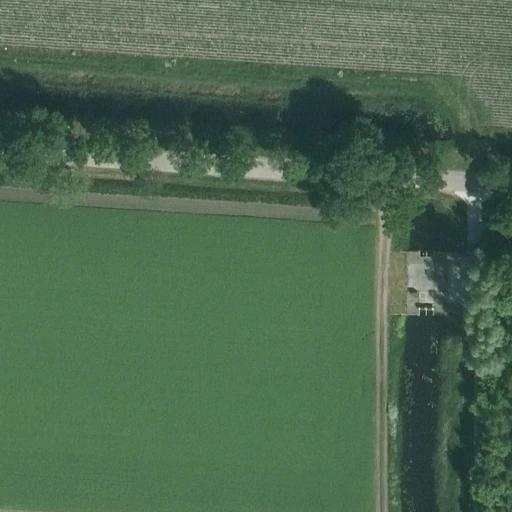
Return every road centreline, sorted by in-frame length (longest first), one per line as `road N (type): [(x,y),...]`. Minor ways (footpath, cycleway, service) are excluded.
road 1 (tertiary): [(511,183),(0,150)]
road 2 (track): [(383,175),(383,511)]
